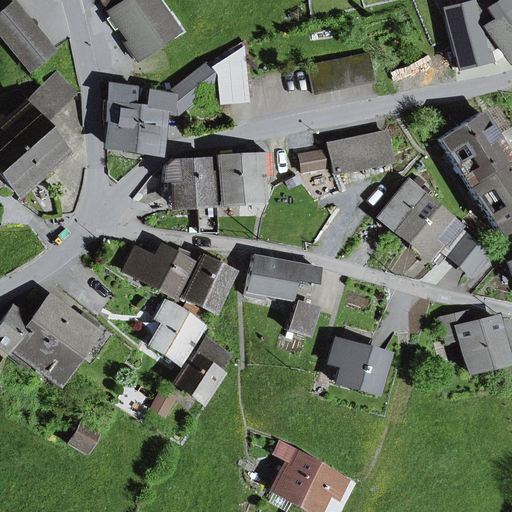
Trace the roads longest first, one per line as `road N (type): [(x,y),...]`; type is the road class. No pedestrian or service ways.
road 1 (residential): [(511,78),(173,148),(83,217)]
road 2 (residential): [(511,311),(264,249),(143,234),(83,217)]
road 3 (tertiary): [(72,0),(95,172),(83,217)]
road 4 (track): [(369,475),(353,481),(245,427),(242,364)]
